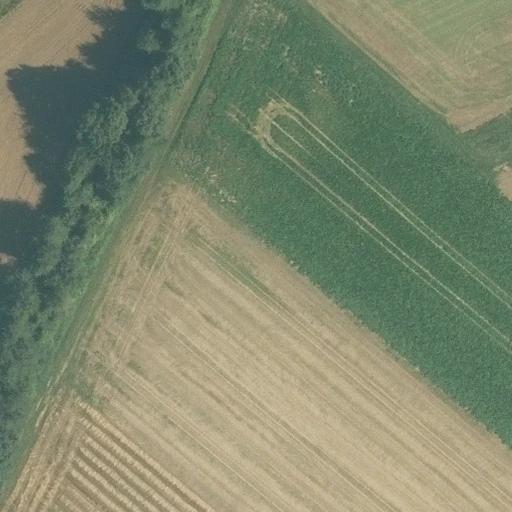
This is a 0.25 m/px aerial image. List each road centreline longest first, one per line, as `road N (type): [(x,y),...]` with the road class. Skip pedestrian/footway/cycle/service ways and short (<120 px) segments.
road 1 (track): [(213,0),(0,463)]
road 2 (track): [(294,0),(485,169),(511,156)]
